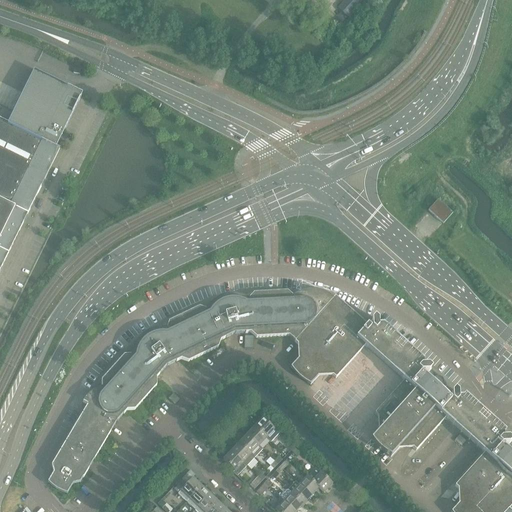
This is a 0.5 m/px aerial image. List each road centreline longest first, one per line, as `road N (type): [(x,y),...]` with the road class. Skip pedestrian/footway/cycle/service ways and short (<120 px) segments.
road 1 (unclassified): [(485,399),(390,309),(353,287),(274,271),(209,281),(135,318),(82,374),(35,469),(33,485),(62,511)]
road 2 (secondary): [(0,495),(63,354),(98,303),(125,281),(311,190)]
road 3 (secondary): [(294,174),(135,243),(92,273),(58,315),(0,437)]
road 4 (unclassified): [(404,494),(262,360),(221,366),(163,425)]
road 5 (unclassified): [(0,302),(113,71)]
road 6 (secondary): [(311,190),(480,342)]
road 7 (unclassified): [(317,164),(265,123),(121,54)]
road 8 (unclassified): [(113,71),(240,134),(294,174)]
road 9 (tertiary): [(475,38),(424,106),(317,164)]
road 10 (secondary): [(511,340),(380,223)]
road 11 (tertiary): [(383,156),(446,109),(462,86),(475,38)]
road 12 (unclassified): [(417,506),(501,411)]
road 13 (residential): [(255,511),(163,425)]
road 14 (unclassified): [(485,399),(404,494)]
